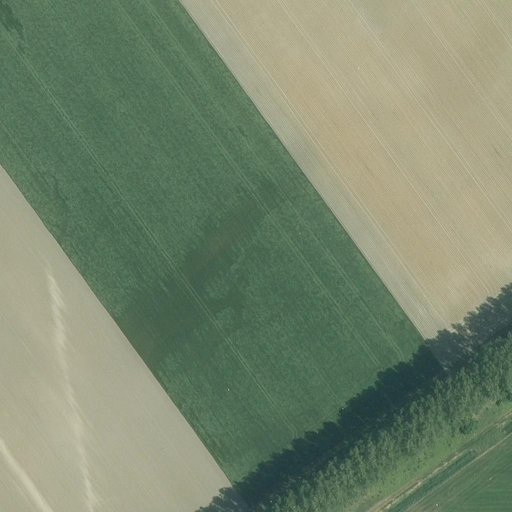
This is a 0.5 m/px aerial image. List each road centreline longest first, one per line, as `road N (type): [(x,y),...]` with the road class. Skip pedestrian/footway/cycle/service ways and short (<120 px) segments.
road 1 (unclassified): [(294,511),(511,354)]
road 2 (track): [(511,411),(375,511)]
